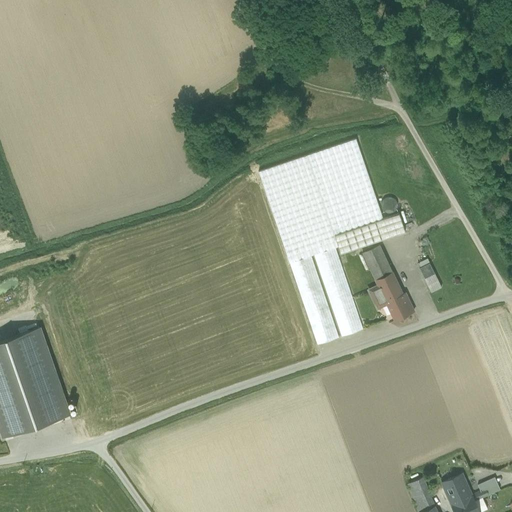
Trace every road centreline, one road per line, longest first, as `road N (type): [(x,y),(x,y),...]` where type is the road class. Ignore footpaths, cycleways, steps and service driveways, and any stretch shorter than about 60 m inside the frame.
road 1 (unclassified): [(97,442),(511,297)]
road 2 (track): [(507,297),(395,102),(290,78),(243,0)]
